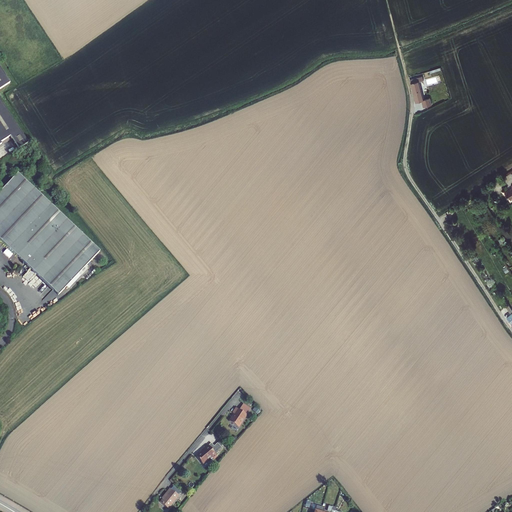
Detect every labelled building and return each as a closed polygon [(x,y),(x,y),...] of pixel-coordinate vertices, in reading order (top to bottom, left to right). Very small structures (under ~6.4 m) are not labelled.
[(0,99),(0,89),(10,83),(0,67),(0,145),(2,144),(1,143),(11,136),(19,149),(28,143),(0,99)] [(415,97),(423,94),(419,79),(411,81),(415,97)] [(415,97),(417,104),(425,101),(423,94),(415,97)] [(100,251),(18,174),(0,192),(0,240),(23,262),(23,264),(25,264),(58,295),(100,251)] [(511,180),(506,184),(507,186),(500,190),(502,194),(503,193),(506,198),(511,194),(511,180)] [(242,405),(240,407),(247,413),(249,409),(242,405)] [(233,415),(230,419),(238,426),(247,413),(240,407),(238,410),(235,408),(232,414),(233,415)] [(228,422),(237,428),(238,426),(230,419),(228,422)] [(208,461),(212,458),(215,455),(214,453),(220,448),(216,443),(213,446),(210,448),(208,445),(207,444),(203,447),(204,448),(200,452),(195,456),(201,464),(206,460),(208,461)] [(160,502),(168,508),(179,495),(170,488),(167,490),(168,491),(160,502)]
